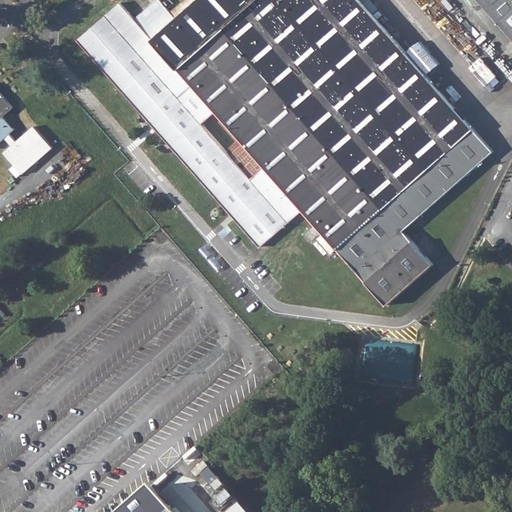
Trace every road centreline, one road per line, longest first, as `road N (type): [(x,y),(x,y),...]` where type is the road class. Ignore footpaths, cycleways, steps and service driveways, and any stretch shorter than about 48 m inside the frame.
road 1 (unknown): [(0,398),(148,272),(179,290),(229,345)]
road 2 (unknown): [(0,508),(206,319)]
road 3 (unknown): [(44,511),(229,345)]
road 4 (unknown): [(0,453),(179,290)]
road 5 (unknown): [(229,345),(250,372),(244,389),(104,511)]
